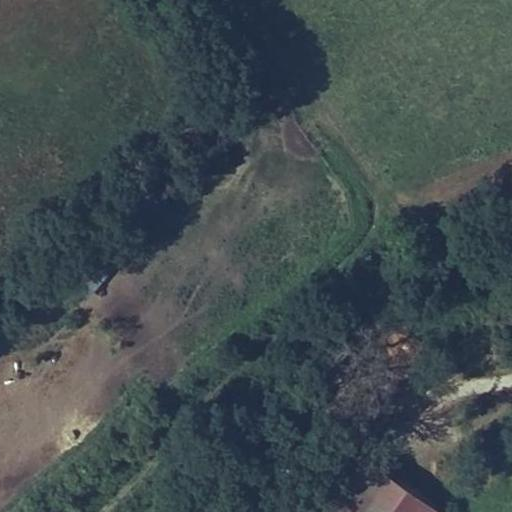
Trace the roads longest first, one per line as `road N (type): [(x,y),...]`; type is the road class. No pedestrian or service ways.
road 1 (track): [(367,240),(86,511)]
road 2 (track): [(301,511),(400,381),(457,350)]
road 3 (track): [(400,381),(299,308)]
